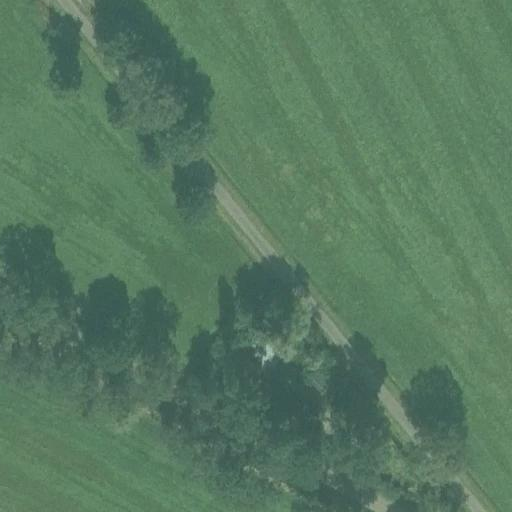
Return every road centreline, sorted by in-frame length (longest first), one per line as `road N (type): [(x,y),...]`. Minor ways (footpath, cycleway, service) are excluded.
road 1 (unclassified): [(477,511),(61,0)]
road 2 (unclassified): [(387,511),(0,301)]
